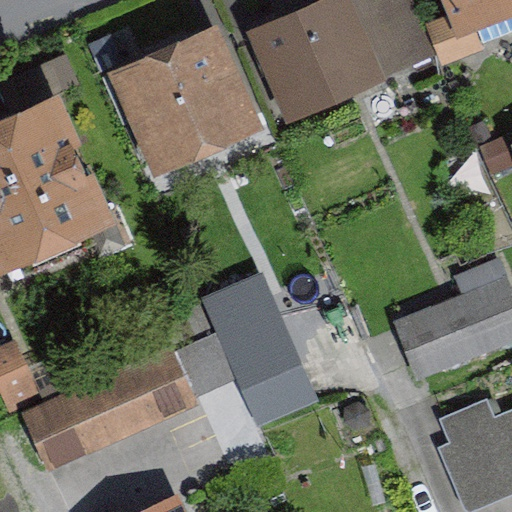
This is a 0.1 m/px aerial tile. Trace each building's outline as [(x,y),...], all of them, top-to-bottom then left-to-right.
[(352,0),(320,0),(247,32),(287,123),(387,80),(352,0)] [(352,0),(387,80),(438,58),(412,0),(352,0)] [(511,0),(446,0),(461,36),(511,15),(511,0)] [(220,32),(107,79),(150,182),(262,136),(220,32)] [(56,96),(0,120),(0,270),(111,223),(56,96)] [(462,294),(393,322),(417,381),(511,341),(511,289),(499,258),(455,276),(462,294)] [(200,298),(259,428),(319,401),(260,271),(200,298)] [(172,353),(22,420),(45,471),(195,404),(172,353)] [(447,443),(436,447),(463,511),(472,511),(511,495),(511,407),(496,415),(488,397),(437,419),(447,443)] [(181,511),(176,499),(148,511),(181,511)]
